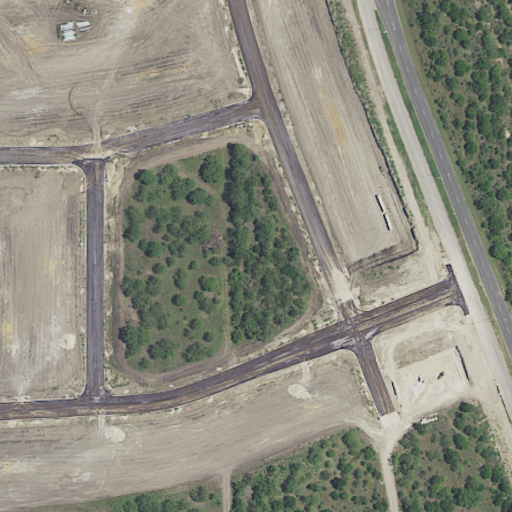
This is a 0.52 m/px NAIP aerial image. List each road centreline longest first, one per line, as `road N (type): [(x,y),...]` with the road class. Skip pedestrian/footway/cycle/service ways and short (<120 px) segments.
road 1 (residential): [(428,511),(266,102),(237,0)]
road 2 (residential): [(0,407),(161,400),(469,287)]
road 3 (tertiary): [(365,0),(387,80),(511,396)]
road 4 (tertiary): [(511,337),(386,0)]
road 5 (residential): [(266,102),(96,155),(0,154)]
road 6 (residential): [(96,155),(94,404)]
